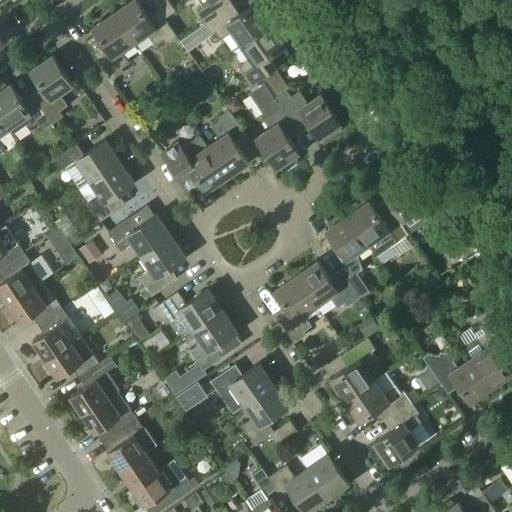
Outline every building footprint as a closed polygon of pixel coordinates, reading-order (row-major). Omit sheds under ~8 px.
[(138,0),(132,0),(115,12),(135,41),(148,32),(156,44),(164,38),(166,42),(177,34),(165,17),(162,12),(151,19),(138,0)] [(169,0),(153,0),(162,12),(165,17),(176,9),(169,0)] [(200,0),(205,6),(198,11),(205,21),(227,6),(222,0),(200,0)] [(227,6),(205,21),(213,32),(216,30),(221,38),(233,30),(242,43),(271,23),(256,1),(234,16),(227,6)] [(115,12),(93,26),(109,48),(98,55),(113,78),(124,71),(122,67),(130,62),(122,50),(135,41),(115,12)] [(189,50),(213,33),(206,23),(182,39),(189,50)] [(251,56),(239,64),(245,72),(252,83),(271,70),(264,59),(286,44),(271,23),(242,43),(251,56)] [(54,54),(32,69),(47,91),(37,98),(51,119),(53,122),(64,115),(60,110),(68,104),(60,92),(74,83),(54,54)] [(279,93),(288,86),(276,68),(267,75),(279,93)] [(0,111),(13,130),(15,133),(29,124),(33,126),(38,122),(40,126),(51,119),(37,98),(26,105),(11,83),(9,85),(3,80),(0,81),(0,111)] [(175,97),(180,94),(181,87),(177,82),(168,88),(175,97)] [(265,82),(250,92),(264,114),(263,115),(271,127),(257,136),(277,166),(279,164),(285,168),(298,159),(296,153),(299,151),(284,128),(294,121),(280,101),(278,102),(265,82)] [(287,89),(277,96),(280,101),(294,121),(305,114),(320,136),(322,135),(328,139),(341,130),(340,123),(342,121),(322,92),(308,102),(300,90),(292,95),(287,89)] [(237,96),(227,103),(235,114),(245,107),(237,96)] [(221,137),(208,146),(228,175),(249,160),(234,138),(245,131),(230,109),(219,116),(221,119),(213,125),(221,137)] [(0,111),(0,152),(6,148),(0,140),(13,130),(0,111)] [(178,138),(161,150),(179,176),(183,173),(192,186),(200,180),(206,189),(228,175),(208,146),(200,134),(183,145),(178,138)] [(77,143),(55,158),(62,168),(77,158),(92,179),(121,159),(106,138),(84,153),(77,143)] [(100,192),(89,200),(94,209),(102,219),(121,206),(113,196),(135,180),(121,159),(92,179),(100,192)] [(406,175),(384,190),(404,219),(417,209),(426,221),(434,215),(444,208),(431,189),(421,196),(406,175)] [(29,177),(23,181),(30,191),(36,187),(29,177)] [(350,213),(349,214),(369,243),(377,255),(398,240),(409,233),(395,214),(385,221),(370,199),(367,201),(361,197),(349,205),(350,213)] [(329,227),(327,229),(337,243),(336,246),(346,261),(338,266),(344,274),(359,297),(370,289),(357,272),(362,267),(357,251),(369,243),(349,214),(347,215),(340,211),(328,220),(329,227)] [(128,217),(109,230),(116,241),(122,249),(134,241),(143,254),(172,234),(157,212),(135,228),(128,217)] [(0,227),(0,265),(1,267),(25,251),(19,242),(18,242),(6,224),(0,227)] [(60,226),(49,234),(67,261),(79,253),(60,226)] [(152,267),(140,275),(146,283),(153,294),(172,281),(165,270),(187,255),(172,234),(143,254),(152,267)] [(93,239),(80,247),(90,261),(102,252),(93,239)] [(7,276),(0,281),(0,290),(8,303),(43,279),(30,261),(31,260),(25,251),(1,267),(7,276)] [(318,260),(297,275),(317,303),(330,294),(338,306),(346,301),(348,305),(352,301),(358,310),(365,305),(359,297),(344,274),(333,282),(318,260)] [(297,275),(276,289),(291,311),(280,319),(296,341),(307,333),(304,330),(312,324),(304,312),(317,303),(297,275)] [(43,279),(8,303),(21,321),(32,313),(39,323),(63,306),(56,297),(55,297),(43,279)] [(178,290),(155,307),(163,319),(168,316),(173,324),(185,315),(194,328),(223,308),(208,287),(187,302),(178,290)] [(118,288),(107,295),(124,320),(140,309),(131,297),(126,300),(118,288)] [(105,317),(115,310),(108,299),(98,306),(105,317)] [(45,332),(33,339),(46,358),(81,334),(69,316),(63,306),(39,323),(45,332)] [(203,341),(191,350),(197,358),(204,368),(223,355),(243,341),(236,331),(238,330),(223,308),(194,328),(203,341)] [(380,312),(374,316),(381,326),(391,319),(387,314),(380,312)] [(128,322),(134,330),(140,326),(141,321),(137,315),(128,322)] [(485,348),(472,357),(492,386),(511,372),(511,369),(498,349),(509,342),(494,320),(482,327),(485,331),(477,336),(485,348)] [(81,334),(46,358),(58,376),(73,366),(79,376),(100,361),(94,352),(81,334)] [(353,362),(331,377),(346,399),(375,378),(366,366),(378,357),(373,350),(376,348),(368,336),(346,352),(353,362)] [(321,352),(312,359),(320,369),(329,363),(321,352)] [(428,354),(424,356),(430,364),(445,386),(455,379),(471,401),(492,386),(472,357),(459,366),(451,354),(450,352),(439,352),(439,355),(428,354)] [(85,385),(71,395),(83,413),(119,389),(106,371),(118,363),(113,356),(101,363),(100,361),(79,376),(85,385)] [(231,366),(212,379),(219,390),(225,398),(234,411),(245,403),(274,383),(260,362),(238,377),(231,366)] [(176,370),(166,377),(177,393),(186,386),(176,370)] [(375,378),(346,399),(361,420),(383,405),(390,416),(412,401),(418,396),(413,390),(407,394),(404,389),(401,391),(396,383),(384,392),(375,378)] [(198,380),(178,394),(187,407),(207,393),(198,380)] [(254,416),(242,424),(248,432),(256,443),(271,433),(274,430),(267,419),(289,404),(274,383),(245,403),(254,416)] [(443,385),(433,393),(437,398),(444,400),(450,396),(443,385)] [(119,389),(83,413),(96,432),(110,422),(117,431),(137,417),(131,407),(119,389)] [(397,426),(375,441),(390,463),(419,443),(410,429),(422,421),(417,414),(420,411),(412,401),(390,416),(397,426)] [(123,440),(108,450),(121,468),(147,451),(157,444),(145,426),(144,426),(137,417),(117,431),(123,440)] [(274,430),(271,433),(278,443),(298,429),(291,419),(274,430)] [(190,423),(183,428),(187,434),(194,429),(190,423)] [(147,451),(121,468),(133,486),(159,468),(147,451)] [(330,452),(308,467),(328,496),(349,481),(330,452)] [(159,468),(133,486),(145,505),(150,511),(156,511),(193,487),(186,477),(181,481),(168,462),(159,468)] [(278,469),(269,476),(282,495),(291,488),(306,510),(328,496),(308,467),(295,475),(287,463),(278,469)] [(262,467),(253,473),(262,488),(265,492),(274,486),(262,467)] [(228,472),(222,476),(228,486),(235,481),(228,472)] [(473,476),(462,483),(473,499),(483,492),(473,476)] [(491,498),(507,486),(500,476),(483,487),(491,498)] [(210,485),(201,490),(208,502),(217,496),(210,485)] [(262,488),(247,498),(254,508),(256,511),(282,511),(272,496),(268,498),(265,492),(262,488)] [(198,490),(191,494),(197,503),(203,499),(198,490)] [(497,511),(485,493),(474,500),(482,511),(497,511)] [(191,494),(185,498),(191,507),(197,503),(191,494)] [(439,511),(467,511),(459,500),(456,503),(451,499),(438,508),(439,511)]
